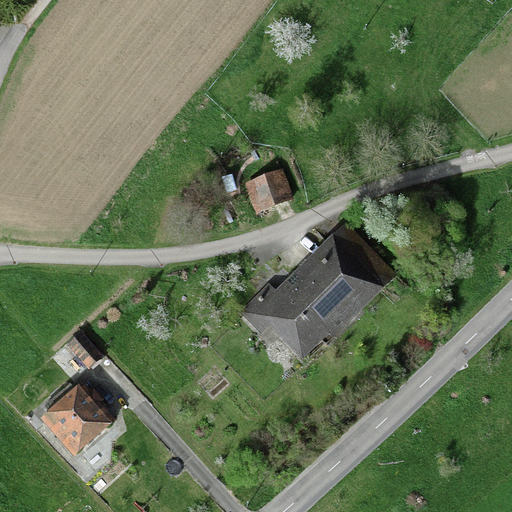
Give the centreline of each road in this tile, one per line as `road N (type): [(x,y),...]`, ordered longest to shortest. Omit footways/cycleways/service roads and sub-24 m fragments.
road 1 (track): [(0,254),(146,263),(254,240),(361,192),(511,154)]
road 2 (tertiary): [(511,298),(281,511)]
